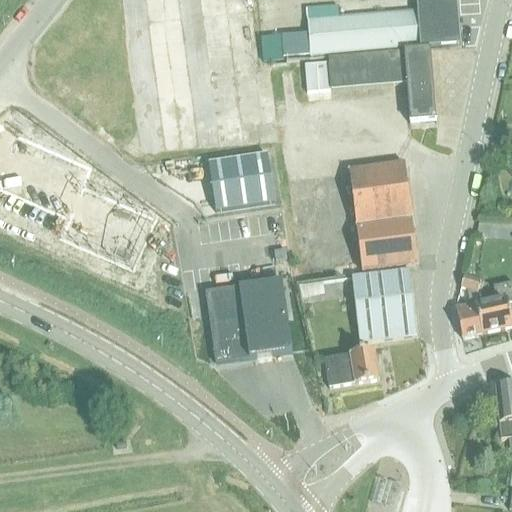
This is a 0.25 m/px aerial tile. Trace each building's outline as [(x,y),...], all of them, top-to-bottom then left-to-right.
[(338,9),(306,11),(307,22),(309,57),(428,47),(429,52),(455,49),(460,49),(456,0),(432,0),(416,1),(417,14),(339,21),(338,9)] [(259,41),(261,65),(284,63),(282,39),(259,41)] [(404,86),(408,125),(435,123),(429,52),(327,61),(330,92),(404,86)] [(299,91),(293,66),(284,68),(290,93),(299,91)] [(19,137),(0,180),(0,190),(69,221),(61,240),(134,273),(157,221),(84,188),(92,170),(19,137)] [(268,158),(208,167),(213,199),(215,215),(275,206),(268,158)] [(361,273),(417,267),(405,167),(349,174),(361,273)] [(499,259),(505,283),(511,281),(511,256),(499,259)] [(346,267),(347,277),(360,276),(358,265),(346,267)] [(352,280),(354,297),(360,346),(417,340),(409,274),(352,280)] [(474,308),(480,306),(481,283),(467,280),(462,290),(469,293),(469,308),(455,311),(461,340),(479,336),(474,308)] [(215,367),(292,356),(282,284),(205,295),(215,367)] [(495,303),(480,306),(474,308),(479,336),(511,329),(511,324),(510,314),(511,313),(511,285),(493,290),(495,303)] [(350,358),(336,361),(337,372),(326,374),(329,391),(355,387),(379,383),(374,353),(350,358)] [(511,387),(496,389),(501,444),(511,443),(511,387)]
